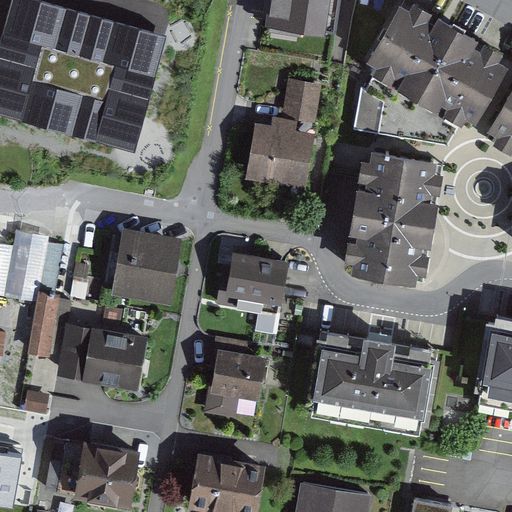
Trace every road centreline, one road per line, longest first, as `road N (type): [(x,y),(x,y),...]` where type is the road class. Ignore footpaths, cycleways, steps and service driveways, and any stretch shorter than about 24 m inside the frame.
road 1 (residential): [(511,269),(486,271),(434,300),(360,292),(336,278),(309,236),(204,218)]
road 2 (residential): [(204,218),(154,511)]
road 3 (residential): [(238,0),(204,218)]
